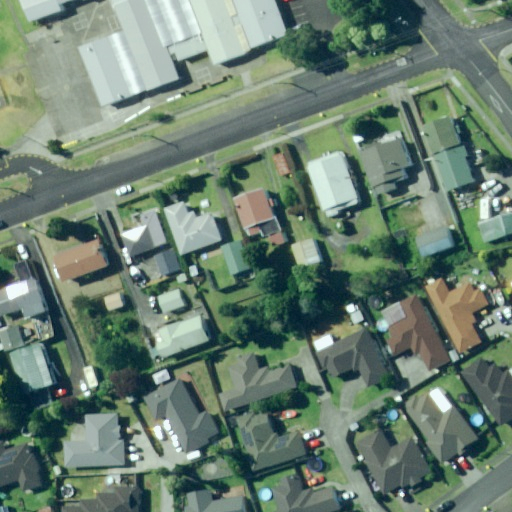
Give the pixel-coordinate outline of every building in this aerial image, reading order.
[(68,5),(72,4),(81,0),(90,0),(91,0),(30,0),(39,22),(49,18),(63,13),(70,10),(68,5)] [(118,0),(153,91),(183,79),(174,55),(180,53),(183,61),(213,50),(215,56),(219,66),(250,54),(240,28),(247,25),(248,30),(255,48),(290,35),(284,16),(277,0),(237,0),(242,12),(243,15),(236,17),(229,0),(118,0)] [(113,36),(85,47),(108,106),(135,95),(113,36)] [(400,100),(406,115),(407,115),(408,118),(418,114),(416,111),(417,111),(412,95),(402,99),(400,100)] [(466,142),(463,134),(456,114),(455,115),(453,116),(428,125),(452,190),(480,180),(474,166),(471,155),(473,155),(468,142),(466,142)] [(339,123),(345,142),(355,138),(348,120),(339,123)] [(469,131),(471,137),(483,132),(481,127),(469,131)] [(408,167),(413,165),(415,164),(405,137),(403,137),(394,141),(394,139),(387,142),(386,139),(377,143),(364,148),(378,186),(380,185),(388,207),(392,206),(391,203),(396,201),(391,189),(388,182),(395,179),(396,183),(410,178),(409,174),(411,173),(408,167)] [(364,201),(364,200),(362,197),(364,196),(348,153),(346,153),(345,150),(314,161),(315,165),(313,166),(329,209),(331,209),(334,216),(344,212),(343,209),(354,205),(364,201)] [(276,155),(283,175),(293,171),(286,152),(276,155)] [(239,197),(251,227),(252,227),(255,235),(266,230),(268,236),(287,229),(282,215),(280,215),(269,186),(239,197)] [(210,214),(204,216),(203,217),(200,210),(194,212),(190,200),(171,208),(188,253),(228,239),(218,211),(210,214)] [(160,245),(172,240),(160,208),(153,211),(150,211),(145,213),(149,225),(141,228),(127,233),(135,256),(161,246),(160,245)] [(511,213),(484,221),(482,222),(488,241),(511,233),(511,213)] [(349,229),(347,221),(345,219),(338,222),(342,231),(346,230),(349,229)] [(447,227),(422,237),(429,256),(459,245),(451,225),(447,227)] [(278,245),(290,241),(287,231),(275,235),(278,245)] [(105,244),(103,238),(101,238),(99,233),(83,239),(85,243),(85,244),(58,254),(64,272),(53,276),(62,300),(74,296),(68,281),(99,269),(101,274),(113,270),(111,265),(113,265),(112,262),(105,244)] [(297,245),(306,268),(326,260),(317,238),(297,245)] [(242,272),(254,268),(256,268),(247,239),(230,245),(228,246),(238,274),(242,272)] [(159,255),(166,274),(167,279),(174,276),(172,272),(185,267),(178,248),(159,255)] [(47,311),(51,310),(47,300),(49,299),(40,276),(39,276),(37,277),(0,291),(0,307),(3,316),(27,307),(31,317),(47,311)] [(475,323),(480,320),(475,312),(492,303),(483,287),(477,290),(472,280),(460,286),(457,281),(449,286),(444,277),(428,285),(454,334),(462,349),(464,352),(485,341),(484,338),(475,323)] [(167,312),(173,309),(186,305),(180,289),(163,295),(161,296),(167,312)] [(111,309),(125,304),(121,292),(107,296),(111,309)] [(450,352),(445,342),(418,292),(402,301),(406,309),(409,315),(398,322),(389,326),(394,336),(389,339),(393,347),(397,355),(399,354),(408,349),(414,346),(418,355),(423,352),(433,370),(434,370),(454,359),(450,352)] [(366,321),(363,311),(352,314),(356,324),(366,321)] [(165,357),(212,339),(202,313),(172,325),(160,329),(164,339),(160,341),(159,342),(165,357)] [(34,337),(29,323),(28,322),(2,331),(9,350),(29,343),(27,340),(34,337)] [(392,375),(386,363),(368,326),(319,351),(319,352),(326,366),(327,368),(329,366),(335,378),(353,369),(356,367),(357,370),(362,368),(370,384),(371,387),(393,376),(392,375)] [(66,358),(60,341),(52,344),(58,361),(66,358)] [(58,382),(51,363),(43,342),(13,353),(28,393),(29,393),(36,410),(54,403),(48,386),(58,382)] [(262,368),(261,366),(256,350),(239,356),(241,362),(231,366),(235,379),(238,387),(233,389),(222,393),(228,411),(300,386),(299,382),(293,363),(290,364),(273,370),(272,367),(271,365),(262,368)] [(493,367),(486,358),(484,356),(464,371),(486,401),(493,410),(505,426),(508,423),(511,420),(511,368),(507,373),(499,362),(494,366),(493,367)] [(210,409),(208,410),(203,413),(183,376),(149,395),(146,397),(159,420),(161,419),(169,415),(190,454),(213,441),(211,438),(223,432),(210,409)] [(447,411),(434,393),(432,390),(427,394),(422,397),(420,395),(419,394),(406,404),(432,439),(430,442),(437,453),(446,464),(448,462),(462,452),(464,454),(470,450),(473,448),(471,446),(482,438),(457,404),(454,406),(447,411)] [(276,432),(278,431),(272,411),(259,415),(258,411),(256,412),(242,417),(240,417),(257,470),(296,458),(306,455),(310,453),(310,450),(303,430),(301,431),(283,437),(282,434),(281,432),(276,433),(276,432)] [(124,435),(124,427),(123,425),(122,425),(121,412),(88,414),(88,417),(89,439),(69,440),(67,440),(68,466),(107,465),(129,464),(127,434),(124,435)] [(395,447),(385,429),(384,428),(359,441),(370,460),(369,461),(370,462),(374,469),(387,494),(391,492),(405,484),(406,487),(414,483),(415,486),(424,481),(426,480),(424,477),(436,471),(416,435),(403,442),(395,447)] [(26,491),(42,486),(45,485),(40,470),(42,470),(36,452),(34,453),(30,441),(8,449),(5,439),(0,440),(0,486),(13,482),(21,479),(25,489),(26,491)] [(307,490),(306,488),(301,473),(284,479),(286,484),(275,488),(279,500),(282,509),(278,511),(274,511),(332,511),(345,508),(344,506),(337,485),(335,486),(318,492),(317,489),(316,487),(307,490)] [(143,511),(143,504),(143,486),(138,486),(119,486),(119,491),(101,491),(101,498),(86,498),(84,498),(84,500),(84,505),(68,505),(66,505),(65,511),(143,511)] [(217,500),(215,490),(214,488),(190,493),(192,505),(189,505),(189,511),(250,511),(247,494),(244,494),(217,500)]
